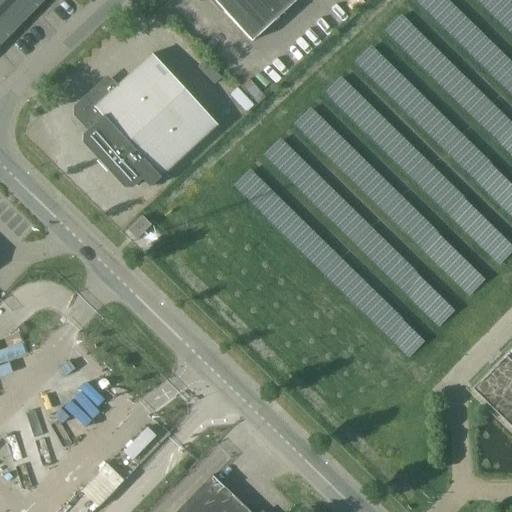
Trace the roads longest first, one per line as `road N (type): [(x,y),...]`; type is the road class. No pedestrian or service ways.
road 1 (unclassified): [(339,511),(0,178)]
road 2 (unclassified): [(0,104),(113,0)]
